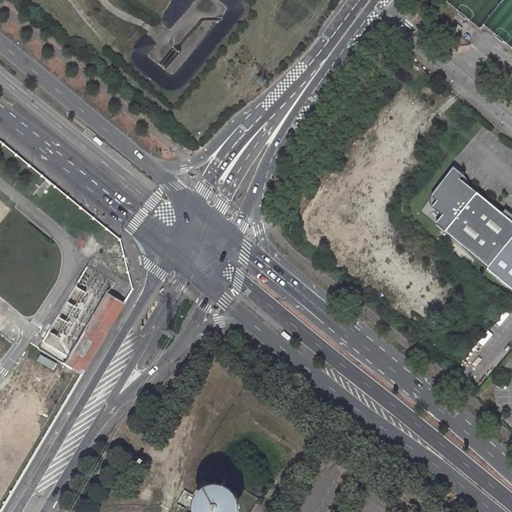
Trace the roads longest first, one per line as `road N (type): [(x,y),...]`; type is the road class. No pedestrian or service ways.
road 1 (primary): [(253,324),(493,511)]
road 2 (tertiary): [(168,251),(13,511)]
road 3 (unknown): [(460,76),(375,168),(354,211),(366,246),(427,296)]
road 4 (secondary): [(252,196),(293,119),(374,5)]
road 5 (primary): [(0,115),(168,251)]
road 6 (primary): [(511,473),(349,334)]
road 7 (primary): [(151,166),(0,42)]
road 8 (unclassified): [(511,118),(374,5)]
road 9 (secondary): [(349,334),(333,307),(261,237),(252,196)]
road 10 (secondary): [(291,84),(204,155),(186,165),(151,166)]
road 11 (secondary): [(291,84),(235,141),(195,204)]
road 12 (tertiary): [(113,401),(187,267)]
road 13 (primary): [(349,334),(233,239)]
road 14 (tertiary): [(349,334),(328,330),(227,251)]
road 15 (tertiary): [(46,511),(113,401)]
